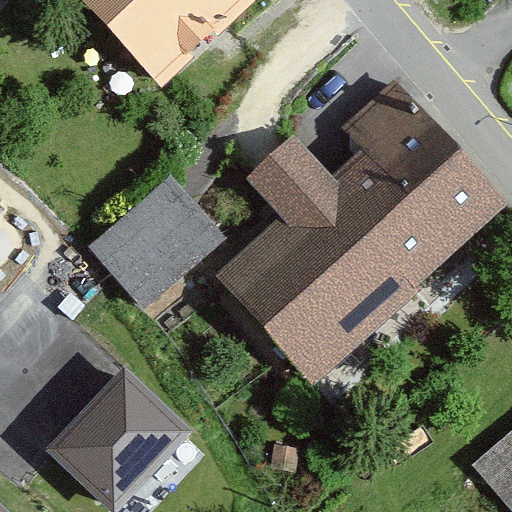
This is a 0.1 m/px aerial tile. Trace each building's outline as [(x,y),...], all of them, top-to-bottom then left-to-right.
[(79,0),(155,93),(269,0),(79,0)] [(511,222),(401,85),(358,120),(380,147),(340,179),(304,136),(248,182),(277,217),(218,265),(317,387),(511,229),(511,222)] [(101,242),(150,302),(224,242),(175,183),(101,242)] [(115,361),(36,443),(106,509),(185,428),(115,361)] [(511,511),(511,436),(474,472),(511,511)]
